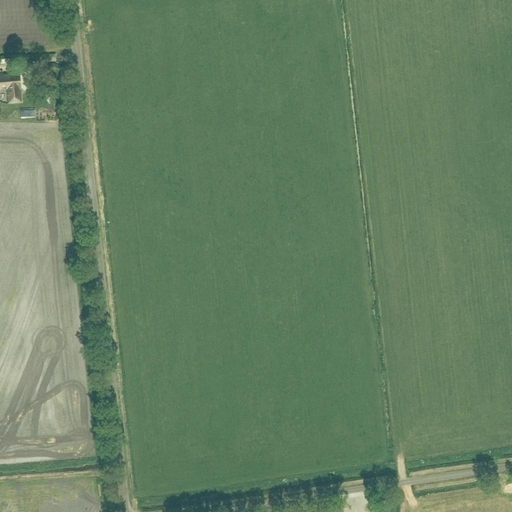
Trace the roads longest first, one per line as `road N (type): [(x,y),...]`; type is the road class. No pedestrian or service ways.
road 1 (unclassified): [(123,511),(72,0)]
road 2 (unclassified): [(239,511),(511,475)]
